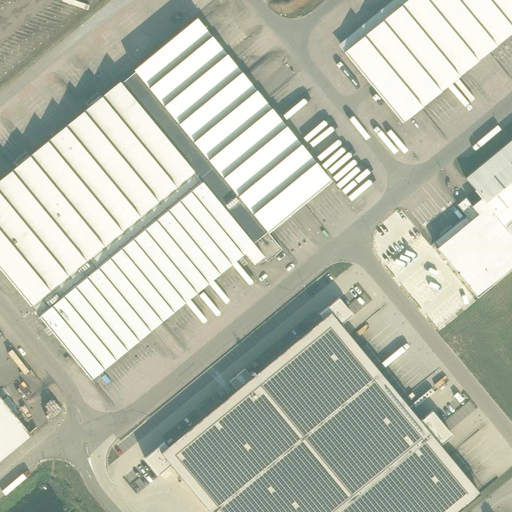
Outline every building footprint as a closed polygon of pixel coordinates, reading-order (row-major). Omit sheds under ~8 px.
[(402,123),(511,32),(511,0),(407,0),(344,53),(402,123)] [(91,380),(152,329),(197,292),(244,253),(254,265),(263,257),(267,262),(282,250),(268,233),(331,182),(197,19),(134,70),(135,72),(121,84),(119,82),(0,180),(0,269),(30,306),(32,305),(41,316),(39,317),(91,380)] [(511,139),(465,178),(475,189),(474,190),(481,198),(472,205),(466,197),(457,204),(466,215),(434,241),(438,246),(436,248),(476,297),(511,268),(511,139)] [(161,439),(142,455),(144,457),(155,471),(166,463),(169,467),(170,465),(208,511),(450,511),(477,490),(440,446),(441,445),(438,441),(449,432),(429,408),(418,417),(415,413),(414,414),(340,325),(342,324),(339,320),(349,311),(336,295),(317,311),(320,315),(249,374),(242,366),(227,378),(233,386),(164,443),(161,439)] [(0,460),(31,435),(0,397),(0,460)]
